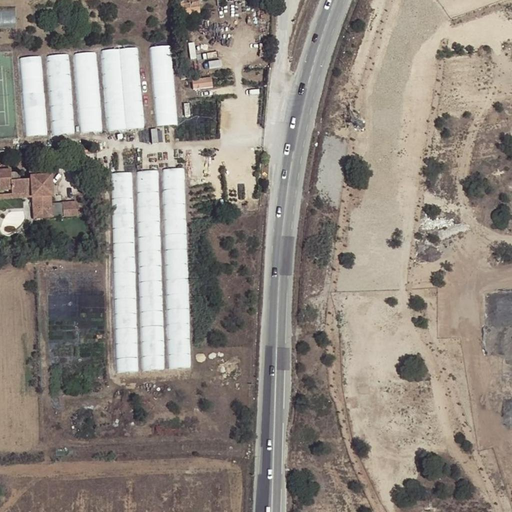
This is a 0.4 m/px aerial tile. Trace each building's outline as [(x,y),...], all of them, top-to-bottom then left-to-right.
[(199,13),(197,0),(179,0),(182,15),(199,13)] [(0,8),(0,26),(17,26),(17,7),(0,8)] [(177,124),(173,45),(151,46),(155,125),(177,124)] [(101,49),(107,130),(144,127),(139,47),(101,49)] [(102,130),(97,51),(74,52),(79,132),(102,130)] [(25,136),(47,134),(41,56),(20,57),(25,136)] [(161,169),(136,170),(142,369),(191,367),(185,168),(161,168),(161,169)] [(0,190),(11,190),(12,190),(32,189),(32,197),(33,210),(42,210),(43,219),(51,218),(51,217),(63,216),(63,217),(77,216),(77,203),(63,203),(63,207),(51,208),(51,204),(50,196),(52,196),(50,177),(31,178),(31,180),(20,180),(20,173),(11,173),(11,170),(0,171),(0,190)] [(139,370),(133,172),(112,172),(118,371),(139,370)] [(12,190),(11,190),(11,194),(0,195),(0,199),(32,197),(32,189),(12,190)] [(42,210),(33,210),(33,219),(43,219),(42,210)]
